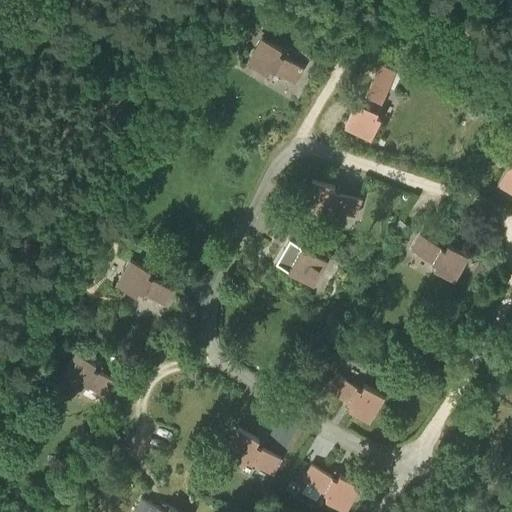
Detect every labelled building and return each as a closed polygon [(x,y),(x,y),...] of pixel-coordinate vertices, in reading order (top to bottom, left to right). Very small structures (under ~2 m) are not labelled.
[(295,80),(304,64),(279,49),(282,45),(262,33),(247,58),(267,70),(270,65),(295,80)] [(388,87),(372,79),(361,101),(357,99),(355,104),(354,103),(344,126),(370,138),(380,117),(376,115),(378,110),(388,87)] [(511,163),(510,162),(497,183),(511,191),(511,163)] [(340,186),(311,178),(304,207),(327,213),(329,209),(333,210),(334,209),(356,215),(361,198),(338,191),(340,186)] [(400,231),(406,224),(399,218),(393,225),(400,231)] [(446,245),(421,230),(412,246),(437,260),(434,265),(454,277),(468,252),(448,240),(446,245)] [(313,281),(327,256),(290,235),(276,259),(313,281)] [(164,301),(173,286),(148,271),(151,266),(131,255),(116,279),(136,291),(139,287),(164,301)] [(74,280),(69,277),(61,291),(72,296),(76,288),(74,280)] [(109,394),(118,378),(93,364),(96,359),(76,347),(62,372),(81,384),(84,379),(109,394)] [(361,387),(335,372),(326,387),(346,400),(344,404),(369,420),(384,396),(364,383),(361,387)] [(264,441),(238,426),(224,451),(244,463),(247,459),(273,474),(282,457),(261,446),(264,441)] [(354,511),(367,493),(330,469),(314,494),(342,511),(354,511)] [(301,484),(291,478),(285,489),(296,494),(301,484)] [(167,507),(141,494),(133,510),(136,511),(189,511),(169,502),(167,507)]
